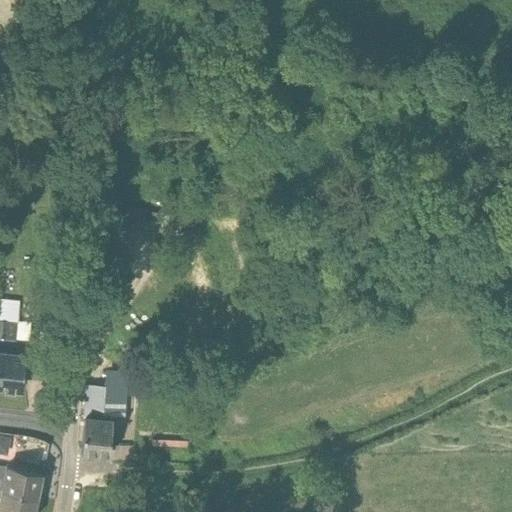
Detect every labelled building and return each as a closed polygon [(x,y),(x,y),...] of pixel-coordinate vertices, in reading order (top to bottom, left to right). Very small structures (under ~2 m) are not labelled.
[(0,126),(4,142),(45,133),(34,86),(0,93),(0,126)] [(24,353),(15,352),(17,322),(19,305),(1,304),(0,310),(0,319),(2,320),(0,343),(0,385),(21,387),(22,376),(42,378),(44,355),(24,353)] [(81,454),(109,456),(112,415),(103,414),(104,402),(124,404),(125,384),(105,382),(104,387),(87,385),(81,454)] [(41,475),(6,467),(0,465),(0,491),(36,499),(41,475)] [(33,511),(36,499),(0,491),(0,511),(33,511)]
